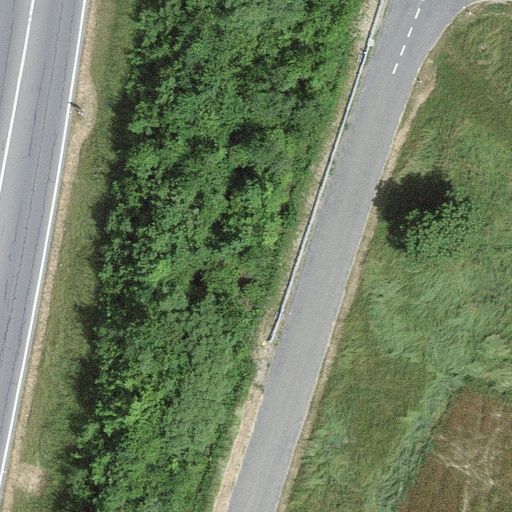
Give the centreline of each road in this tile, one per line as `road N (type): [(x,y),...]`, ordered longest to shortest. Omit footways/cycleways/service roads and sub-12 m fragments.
road 1 (tertiary): [(252,511),(424,0)]
road 2 (primary): [(28,0),(0,161)]
